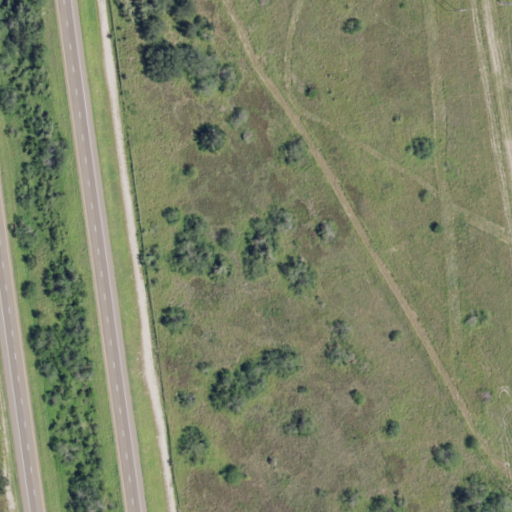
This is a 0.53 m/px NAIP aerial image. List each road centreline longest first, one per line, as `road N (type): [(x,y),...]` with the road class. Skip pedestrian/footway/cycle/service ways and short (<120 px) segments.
road 1 (trunk): [(138,511),(69,0)]
road 2 (trunk): [(0,248),(36,511)]
